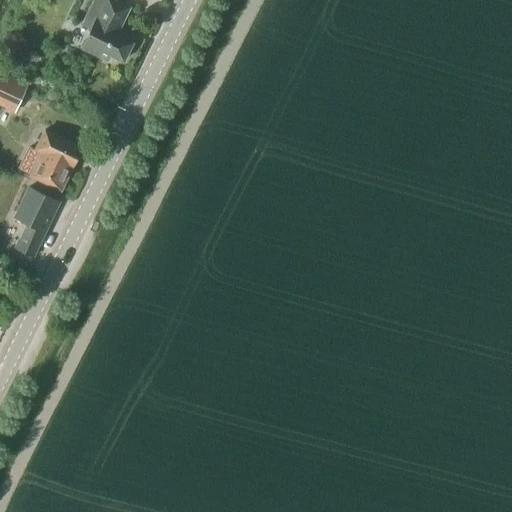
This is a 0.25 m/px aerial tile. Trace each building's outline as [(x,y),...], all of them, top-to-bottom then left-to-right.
[(107,60),(111,53),(123,59),(134,37),(115,28),(119,20),(121,21),(128,8),(111,0),(105,0),(81,48),(107,60)] [(10,71),(24,77),(31,61),(18,54),(10,71)] [(0,105),(14,111),(25,86),(0,74),(0,105)] [(41,153),(30,176),(59,189),(70,167),(72,168),(82,148),(44,130),(34,150),(41,153)] [(18,169),(30,176),(41,153),(34,150),(28,147),(18,169)] [(58,202),(31,190),(26,187),(11,219),(24,225),(14,247),(33,257),(58,202)]
